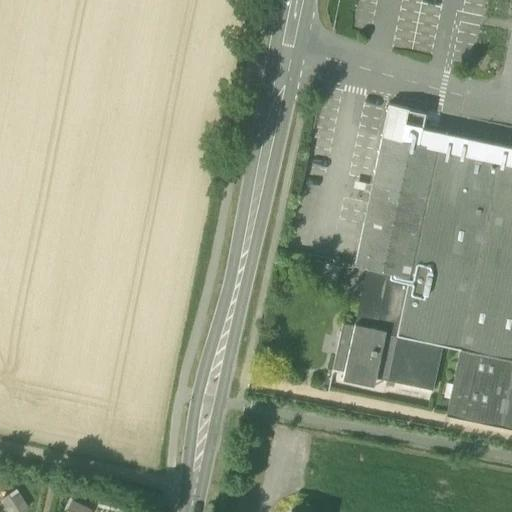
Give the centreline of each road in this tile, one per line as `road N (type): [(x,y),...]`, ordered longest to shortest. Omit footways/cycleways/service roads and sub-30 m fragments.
road 1 (secondary): [(193,493),(302,0)]
road 2 (unclassified): [(0,451),(193,493)]
